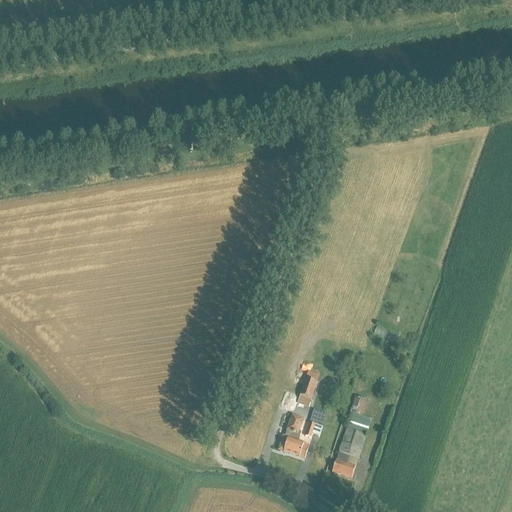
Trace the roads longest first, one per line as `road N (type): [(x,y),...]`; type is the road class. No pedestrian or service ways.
road 1 (unclassified): [(465,0),(0,67)]
road 2 (track): [(326,122),(0,172)]
road 3 (track): [(511,94),(326,122)]
